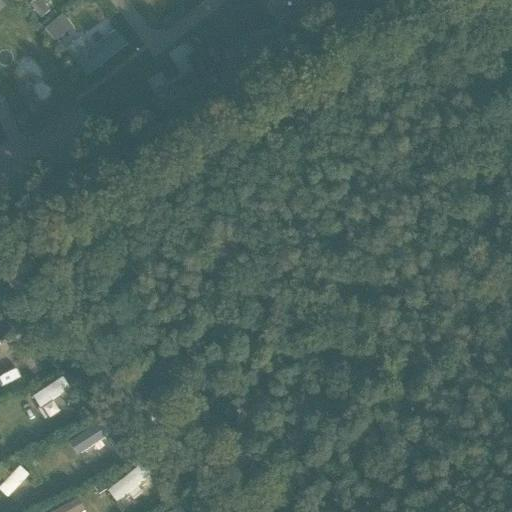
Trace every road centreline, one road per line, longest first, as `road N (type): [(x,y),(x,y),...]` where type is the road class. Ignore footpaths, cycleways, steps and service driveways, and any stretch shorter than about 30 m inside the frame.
road 1 (unclassified): [(413,0),(0,240)]
road 2 (track): [(0,268),(152,423)]
road 3 (track): [(152,423),(239,511)]
